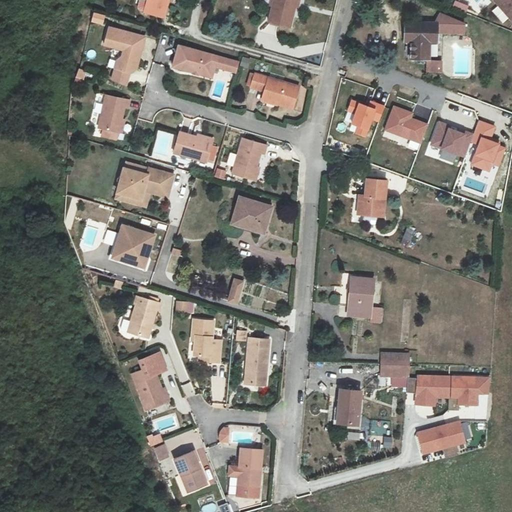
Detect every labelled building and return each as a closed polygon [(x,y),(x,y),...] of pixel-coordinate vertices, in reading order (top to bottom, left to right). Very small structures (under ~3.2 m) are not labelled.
[(169,0),(142,0),(139,14),(165,20),(169,0)] [(290,28),(296,0),(269,0),(264,22),(290,28)] [(511,0),(495,0),(511,18),(511,0)] [(455,2),(452,8),(466,13),(468,7),(455,2)] [(439,42),(439,32),(466,33),(465,25),(441,14),(438,24),(405,23),(404,42),(411,42),(411,60),(426,60),(426,71),(441,71),(442,60),(430,60),(431,42),(439,42)] [(126,82),(129,72),(133,73),(142,45),(141,44),(143,36),(106,25),(101,44),(117,49),(113,61),(112,61),(108,78),(126,82)] [(238,60),(216,54),(176,43),(173,57),(171,66),(211,76),(213,68),(234,73),(238,60)] [(78,69),(75,82),(86,84),(89,72),(78,69)] [(248,86),(262,90),(260,101),(292,108),(297,83),(274,79),(252,73),(248,86)] [(121,134),(130,98),(101,91),(92,127),(121,134)] [(366,137),(373,119),(378,121),(383,106),(371,102),(370,105),(351,99),(347,110),(355,113),(351,122),(358,125),(355,133),(366,137)] [(412,113),(394,106),(385,130),(421,142),(427,124),(410,118),(412,113)] [(489,171),(492,163),(498,165),(505,147),(489,141),(494,127),(479,121),(471,142),(479,145),(471,164),(489,171)] [(431,144),(464,156),(472,134),(465,131),(463,134),(446,128),(447,125),(439,122),(431,144)] [(169,154),(204,163),(211,137),(176,127),(169,154)] [(240,135),(228,173),(254,182),(267,144),(240,135)] [(216,167),(214,176),(224,179),(227,171),(216,167)] [(149,168),(148,174),(123,168),(115,199),(146,206),(150,194),(168,198),(174,174),(149,168)] [(384,217),(388,182),(367,179),(366,197),(359,196),(357,214),(384,217)] [(265,234),(273,206),(239,197),(232,224),(265,234)] [(112,258),(144,268),(155,235),(122,225),(112,258)] [(348,316),(371,318),(371,322),(381,323),(382,309),(372,308),(375,278),(352,276),(348,316)] [(245,281),(234,277),(226,301),(238,304),(245,281)] [(159,303),(136,296),(134,303),(137,304),(129,332),(148,338),(159,303)] [(176,301),(175,310),(193,312),(194,303),(176,301)] [(194,319),(191,340),(195,340),(194,354),(200,355),(199,361),(220,364),(222,341),(212,339),(214,322),(194,319)] [(245,341),(246,330),(237,329),(235,340),(245,341)] [(265,385),(269,339),(249,338),(245,383),(265,385)] [(408,353),(383,352),(382,377),(392,377),(408,377),(408,353)] [(160,353),(139,360),(143,370),(133,374),(146,411),(170,402),(165,388),(161,389),(156,374),(166,370),(160,353)] [(435,398),(458,398),(458,405),(478,406),(478,394),(489,394),(490,377),(418,376),(416,405),(434,406),(435,398)] [(408,387),(408,377),(392,377),(392,387),(408,387)] [(190,383),(182,385),(186,395),(194,393),(190,383)] [(213,384),(212,399),(223,399),(223,384),(213,384)] [(360,426),(362,390),(340,389),(338,424),(360,426)] [(418,433),(423,454),(465,443),(460,422),(418,433)] [(147,436),(149,446),(163,443),(161,433),(147,436)] [(384,438),(383,447),(391,448),(392,439),(384,438)] [(161,461),(169,457),(163,446),(156,449),(161,461)] [(235,465),(226,464),(225,476),(234,477),(233,495),(258,497),(262,449),(237,447),(235,465)] [(196,451),(174,459),(187,493),(209,485),(196,451)] [(230,511),(228,503),(218,506),(220,511),(230,511)]
